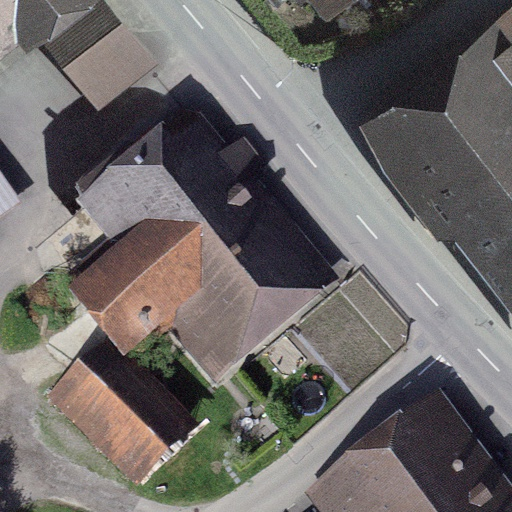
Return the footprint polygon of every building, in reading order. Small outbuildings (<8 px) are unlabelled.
[(96,103),(145,61),(95,0),(0,0),(0,50),(32,23),(96,103)] [(511,268),(511,19),(391,113),(511,268)] [(67,286),(128,361),(181,317),(212,355),(300,282),(180,134),(92,207),(121,241),(67,286)] [(0,192),(0,212),(9,206),(0,192)] [(58,391),(138,473),(181,431),(101,350),(58,391)] [(486,511),(415,418),(331,482),(353,511),(486,511)]
